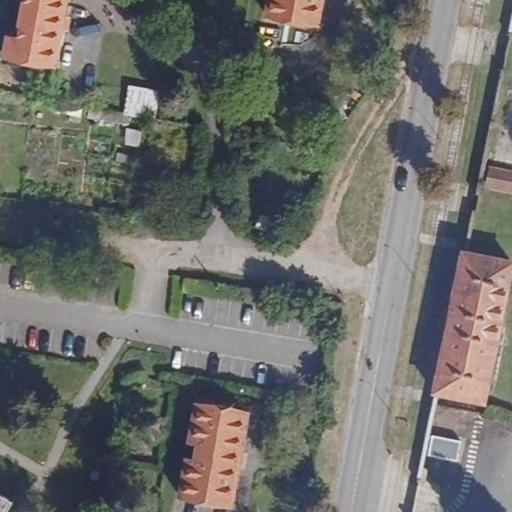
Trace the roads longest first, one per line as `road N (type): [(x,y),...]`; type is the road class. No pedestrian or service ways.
road 1 (residential): [(344,511),(439,0)]
road 2 (residential): [(91,0),(114,26),(217,59),(285,58),(315,48),(329,0)]
road 3 (unknown): [(208,258),(217,59)]
